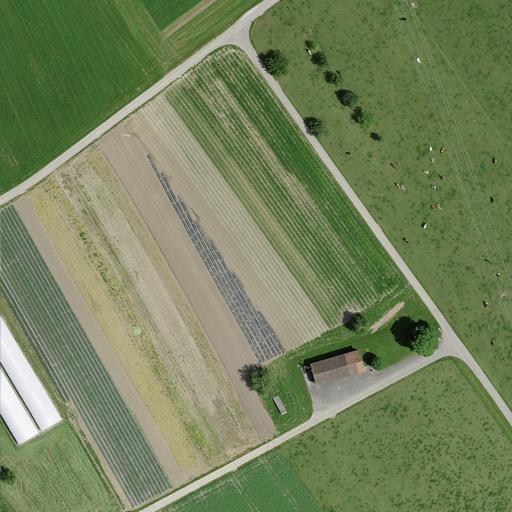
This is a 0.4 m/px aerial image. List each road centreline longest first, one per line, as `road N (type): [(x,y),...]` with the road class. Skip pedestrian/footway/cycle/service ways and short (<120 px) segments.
road 1 (unclassified): [(455,342),(233,29)]
road 2 (residential): [(143,511),(455,342)]
road 3 (unclassified): [(0,201),(233,29)]
